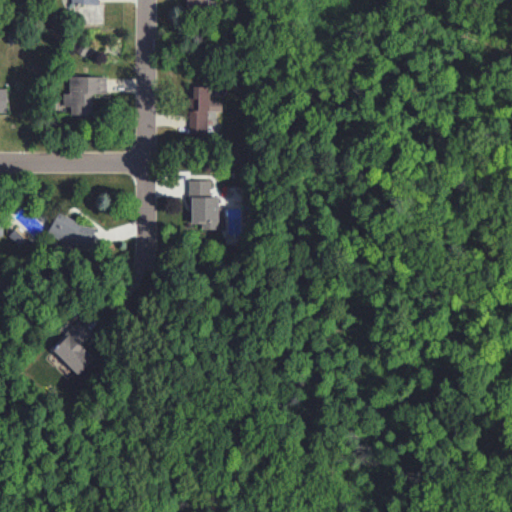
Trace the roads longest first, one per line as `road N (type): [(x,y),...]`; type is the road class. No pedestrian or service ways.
road 1 (residential): [(144,266),(143,0)]
road 2 (residential): [(0,164),(143,165)]
